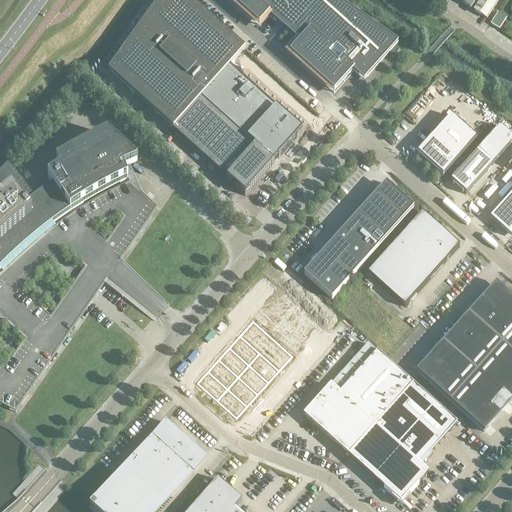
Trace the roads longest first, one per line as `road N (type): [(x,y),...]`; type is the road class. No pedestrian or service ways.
road 1 (unclassified): [(153,368),(362,134)]
road 2 (unclassified): [(153,368),(232,439),(330,482),(364,511)]
road 3 (unclassified): [(362,134),(511,270)]
road 4 (unclassified): [(362,134),(217,0)]
road 5 (unclassified): [(20,511),(153,368)]
road 6 (unknown): [(288,413),(245,481),(282,508),(309,471)]
road 7 (unknown): [(498,258),(408,363)]
